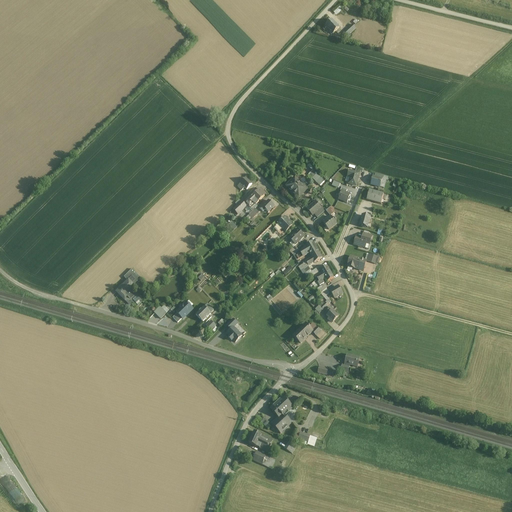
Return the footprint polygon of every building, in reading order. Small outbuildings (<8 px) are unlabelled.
[(336,15),(342,10),(340,6),(333,12),(336,15)] [(340,29),(332,20),(325,27),(332,36),(340,29)] [(356,29),(352,25),(340,34),(345,39),(356,29)] [(360,174),(349,171),(347,177),(350,178),(348,184),(356,186),(360,174)] [(324,181),(317,174),(313,177),(320,185),(324,181)] [(382,179),(373,177),(371,185),(373,185),(380,187),(382,179)] [(252,184),(246,178),(238,187),(242,191),(245,188),(247,190),(252,184)] [(307,189),(295,178),(287,187),(299,198),(301,196),(307,189)] [(342,192),(339,199),(347,202),(348,201),(349,201),(350,198),(349,197),(350,195),(346,193),(347,190),(345,189),(341,188),(340,191),(342,192)] [(261,189),(255,195),(254,194),(244,203),(251,209),(257,203),(266,195),(261,189)] [(384,193),(370,190),(368,194),(364,192),(363,199),(382,204),(384,193)] [(274,206),(268,201),(263,206),(263,205),(260,209),(263,212),(265,210),(268,213),(274,206)] [(321,208),(315,202),(307,209),(313,216),(321,208)] [(339,211),(332,204),(328,209),(334,218),(339,211)] [(370,218),(362,216),(359,226),(368,228),(370,218)] [(293,225),(285,217),(277,224),(285,233),(293,225)] [(336,224),(331,217),(323,223),(329,231),(336,224)] [(236,223),(231,218),(228,221),(233,226),(236,223)] [(304,237),(297,229),(288,238),(292,242),(290,244),(293,248),(295,246),(304,237)] [(372,236),(363,234),(362,238),(356,237),(354,245),(358,246),(358,247),(361,248),(362,247),(364,248),(366,243),(370,244),(372,236)] [(314,244),(306,249),(306,250),(305,251),(305,250),(301,253),(300,253),(303,257),(308,253),(310,256),(318,251),(314,244)] [(318,251),(310,256),(314,262),(314,263),(322,258),(319,252),(318,251)] [(379,258),(369,255),(366,262),(377,265),(379,258)] [(366,262),(350,257),(347,266),(363,271),(366,262)] [(293,265),(290,262),(283,269),(286,272),(293,265)] [(327,266),(320,270),(322,273),(316,277),(317,279),(330,271),(327,266)] [(128,281),(123,286),(116,292),(130,307),(135,303),(138,306),(143,302),(139,298),(138,299),(129,290),(134,286),(134,285),(141,278),(132,269),(124,277),(128,281)] [(330,271),(317,279),(319,283),(325,279),(327,282),(334,278),(330,271)] [(343,295),(338,286),(329,291),(334,301),(343,295)] [(327,302),(323,298),(315,306),(319,311),(327,302)] [(183,322),(194,311),(186,302),(175,313),(176,314),(172,319),(177,324),(181,320),(183,322)] [(332,324),(339,317),(334,312),(335,311),(334,310),(336,308),(331,302),(322,312),(325,314),(324,315),(328,319),(328,321),(332,324)] [(172,308),(169,305),(166,308),(164,305),(162,308),(160,306),(154,313),(160,319),(172,308)] [(195,317),(202,323),(211,315),(210,314),(213,312),(207,306),(205,308),(204,307),(195,317)] [(231,330),(234,328),(237,324),(233,320),(227,326),(231,330)] [(206,326),(211,331),(216,326),(211,322),(206,326)] [(313,332),(305,323),(291,336),(300,346),(313,332)] [(234,328),(231,330),(227,334),(229,337),(228,338),(232,341),(233,340),(235,343),(242,336),(234,328)] [(359,359),(348,355),(345,364),(357,367),(356,366),(358,359),(359,359)] [(333,370),(319,367),(318,373),(331,376),(333,370)] [(283,397),(271,409),(279,418),(278,419),(282,424),(286,420),(282,416),(292,407),(283,397)] [(317,434),(297,428),(295,436),(298,437),(298,439),(315,444),(317,434)] [(273,441),(254,432),(249,444),(268,452),(273,441)] [(298,442),(289,437),(284,445),(293,451),(298,442)] [(276,461),(257,453),(253,462),(272,470),(276,461)] [(288,458),(282,455),(281,459),(283,460),(279,470),(282,472),(288,458)]
